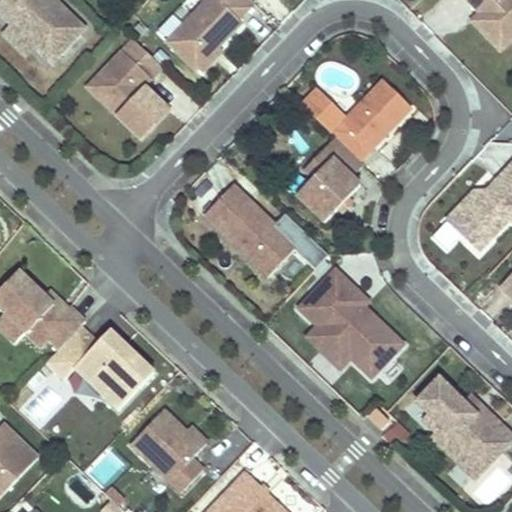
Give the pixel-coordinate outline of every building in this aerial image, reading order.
[(84,28),(55,1),(55,0),(2,0),(0,3),(0,15),(50,63),(84,28)] [(196,72),(242,23),(238,20),(254,3),(249,0),(207,0),(166,43),(196,72)] [(511,0),(468,0),(470,2),(472,0),(476,0),(484,8),(472,20),(488,37),(501,25),(511,25),(511,0)] [(143,87),(162,68),(133,41),(97,79),(110,90),(109,94),(101,103),(141,141),(168,112),(151,96),(145,96),(143,94),(143,87)] [(332,136),(343,125),(371,152),(412,110),(384,82),(348,120),(318,91),(302,107),(332,136)] [(151,96),(143,87),(143,94),(145,96),(151,96)] [(302,163),(316,148),(301,133),(286,148),(302,163)] [(352,179),(364,166),(336,139),(305,171),(314,180),(297,198),(325,225),(339,210),(348,201),(361,187),(352,179)] [(511,225),(511,167),(485,195),(484,193),(475,194),(447,223),(479,254),(509,223),(511,225)] [(291,253),(227,192),(198,222),(234,256),(238,252),(244,259),(241,263),(262,283),(291,253)] [(345,215),(353,206),(348,201),(339,210),(345,215)] [(244,259),(238,252),(234,256),(241,263),(244,259)] [(273,275),(285,288),(307,268),(295,255),(273,275)] [(28,339),(55,309),(43,297),(17,272),(0,290),(0,312),(3,315),(23,334),(28,339)] [(403,346),(364,308),(361,311),(348,298),(355,291),(336,273),(300,310),(318,328),(335,344),(324,355),(340,370),(351,359),(372,379),(403,346)] [(511,275),(500,288),(511,299),(511,275)] [(62,302),(50,290),(43,297),(55,309),(62,302)] [(368,303),(355,291),(348,298),(361,311),(364,308),(368,303)] [(62,315),(68,308),(62,302),(55,309),(62,315)] [(79,329),(84,323),(68,308),(62,315),(55,309),(28,339),(38,349),(45,343),(56,353),(79,329)] [(23,334),(3,315),(0,317),(0,333),(12,345),(23,334)] [(335,344),(318,328),(308,339),(324,355),(335,344)] [(152,374),(108,332),(96,345),(89,353),(84,348),(91,340),(79,329),(56,353),(46,364),(63,380),(74,369),(117,411),(152,374)] [(89,353),(96,345),(91,340),(84,348),(89,353)] [(439,380),(416,405),(429,417),(424,421),(438,435),(443,430),(471,456),(460,467),(475,481),(509,446),(495,432),(501,426),(483,409),(477,417),(465,405),(439,380)] [(483,409),(472,398),(465,405),(477,417),(483,409)] [(190,460),(201,449),(185,433),(162,411),(129,446),(180,494),(202,471),(190,460)] [(389,423),(375,411),(367,418),(381,431),(389,423)] [(399,448),(410,432),(394,420),(383,437),(399,448)] [(511,442),(511,436),(501,426),(495,432),(509,446),(511,442)] [(206,444),(189,428),(185,433),(201,449),(206,444)] [(471,456),(443,430),(438,435),(432,441),(460,467),(471,456)] [(0,497),(33,463),(0,431),(0,497)] [(104,491),(127,465),(110,450),(86,475),(104,491)] [(281,511),(243,475),(207,511),(281,511)]
